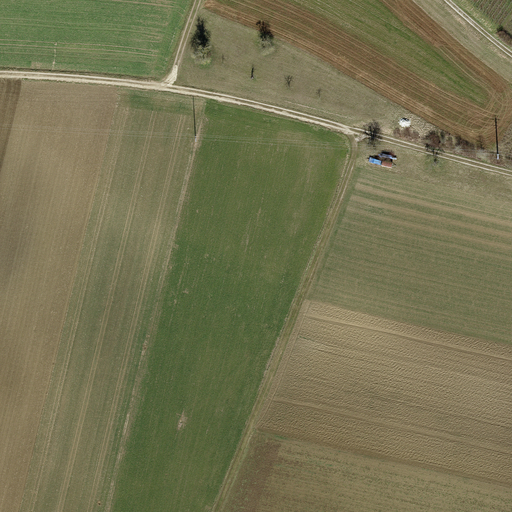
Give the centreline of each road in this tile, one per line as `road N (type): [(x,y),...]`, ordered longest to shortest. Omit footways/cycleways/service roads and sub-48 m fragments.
road 1 (track): [(0,74),(171,87),(511,173)]
road 2 (track): [(216,511),(353,160),(347,127)]
